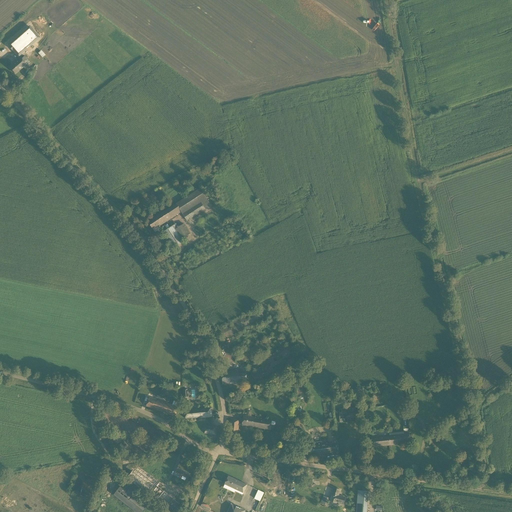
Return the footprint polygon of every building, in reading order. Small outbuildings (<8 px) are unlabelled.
[(29,27),(8,45),(10,47),(9,47),(11,50),(12,49),(14,52),(19,47),(23,52),(39,38),(29,27)] [(26,64),(20,58),(9,67),(15,74),(26,64)] [(200,188),(197,190),(176,204),(149,222),(153,229),(159,225),(159,226),(177,215),(181,212),(187,221),(211,206),(200,188)] [(178,228),(176,224),(163,232),(174,249),(183,242),(182,240),(190,234),(184,224),(178,228)] [(267,323),(228,344),(226,339),(264,319),(259,309),(219,330),(232,355),(272,334),(267,323)] [(274,336),(240,354),(236,356),(240,364),(277,343),(274,336)] [(289,347),(252,365),(248,367),(255,381),(274,371),(271,367),(293,356),(289,347)] [(222,384),(247,383),(246,373),(238,373),(238,370),(222,371),(222,384)] [(347,390),(358,399),(364,399),(362,389),(347,390)] [(149,397),(148,401),(146,406),(176,416),(179,407),(149,397)] [(340,422),(357,421),(355,407),(338,409),(340,422)] [(186,419),(212,417),(211,408),(185,410),(186,419)] [(274,422),(272,421),(272,420),(249,416),(243,415),(242,425),(270,430),(271,425),(273,426),(274,426),(275,425),(275,424),(275,423),(275,422),(274,422)] [(239,420),(231,419),(229,434),(237,436),(239,420)] [(205,426),(205,433),(216,435),(216,427),(205,426)] [(409,443),(408,431),(404,432),(404,434),(390,435),(391,445),(409,443)] [(391,445),(390,435),(371,437),(372,447),(391,445)] [(311,445),(308,446),(308,450),(309,455),(337,452),(337,447),(336,443),(325,444),(325,441),(321,441),(321,444),(318,445),(311,445)] [(180,464),(177,468),(175,472),(180,474),(181,473),(188,477),(192,470),(180,464)] [(127,478),(156,501),(163,491),(161,489),(164,485),(138,465),(127,478)] [(225,484),(229,486),(244,493),(247,485),(228,476),(225,484)] [(141,511),(148,504),(123,484),(114,494),(136,511),(141,511)] [(345,498),(338,496),(340,490),(334,488),(332,493),(331,496),(330,502),(336,504),(337,503),(343,505),(344,500),(345,498)] [(259,489),(255,499),(261,501),(265,492),(259,489)] [(358,491),(357,506),(367,507),(368,492),(358,491)]
